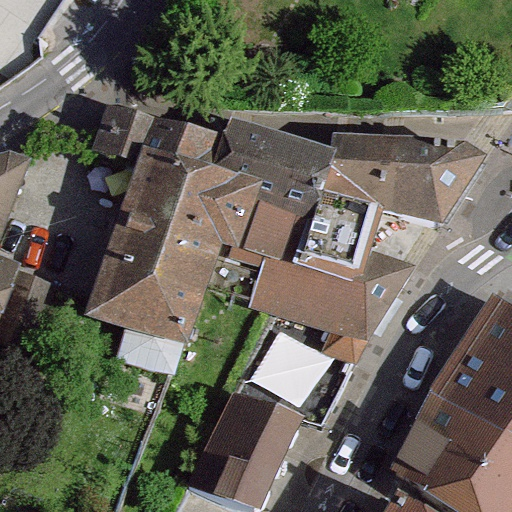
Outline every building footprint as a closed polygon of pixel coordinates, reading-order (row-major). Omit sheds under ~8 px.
[(511,98),(511,0),(437,0),(377,103),(510,101),(511,98)] [(149,175),(160,178),(173,135),(116,118),(104,160),(149,175)] [(216,131),(210,146),(229,151),(233,133),(216,131)] [(334,166),(321,162),(233,133),(229,151),(216,196),(252,209),(290,223),(310,230),(334,166)] [(173,135),(160,178),(216,196),(229,151),(210,146),(173,135)] [(389,172),(390,153),(335,149),(334,166),(389,172)] [(389,172),(334,166),(310,230),(290,223),(274,263),(259,312),(280,318),(344,338),(370,347),(411,283),(366,266),(373,243),(382,216),(442,234),(465,199),(481,174),(458,159),(390,153),(389,172)] [(0,171),(0,239),(27,173),(16,167),(0,171)] [(101,319),(134,331),(187,349),(224,246),(237,250),(252,209),(216,196),(160,178),(149,175),(101,319)] [(290,223),(252,209),(237,250),(274,263),(290,223)] [(0,338),(2,340),(24,282),(0,272),(0,338)] [(24,282),(2,340),(34,351),(55,292),(24,282)] [(511,316),(508,313),(500,309),(496,315),(439,403),(511,455),(511,316)] [(280,318),(236,402),(300,428),(301,424),(325,433),(360,365),(370,347),(344,338),(280,318)] [(511,511),(511,455),(439,403),(420,442),(399,481),(445,511),(511,511)] [(236,404),(190,493),(231,511),(258,511),(275,477),(298,429),(236,404)] [(180,511),(231,511),(190,493),(180,511)]
